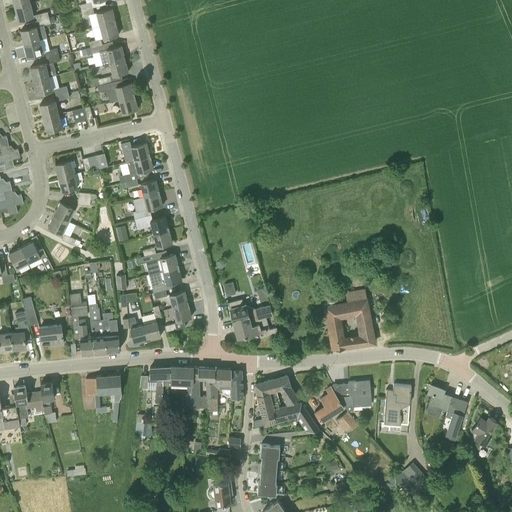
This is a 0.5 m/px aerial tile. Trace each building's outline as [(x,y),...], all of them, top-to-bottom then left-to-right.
[(79,5),(81,10),(92,7),(91,1),(79,5)] [(30,2),(15,6),(18,20),(33,15),(30,2)] [(58,7),(60,15),(67,13),(65,6),(58,7)] [(92,7),(81,10),(82,16),(94,13),(92,7)] [(100,25),(116,21),(112,8),(97,12),(100,25)] [(37,20),(49,17),(47,11),(35,14),(37,20)] [(49,17),(37,20),(38,26),(21,30),(24,43),(40,39),(43,38),(40,26),(50,23),(50,22),(49,17)] [(119,34),(116,21),(100,25),(103,38),(119,34)] [(43,53),(40,39),(24,43),(27,57),(43,53)] [(91,47),(102,44),(101,39),(89,42),(91,47)] [(102,44),(91,47),(92,53),(99,51),(102,64),(109,62),(125,58),(122,45),(114,47),(112,41),(102,44)] [(87,54),(92,53),(91,47),(86,48),(86,49),(82,50),(84,55),(87,54)] [(46,57),(58,54),(56,48),(44,51),(46,57)] [(58,54),(46,57),(47,63),(60,60),(58,54)] [(128,71),(125,58),(109,62),(113,75),(128,71)] [(46,63),(30,67),(34,80),(49,76),(46,63)] [(53,90),(49,76),(34,80),(37,94),(53,90)] [(110,76),(99,79),(100,84),(112,81),(110,76)] [(100,84),(99,79),(98,77),(89,80),(91,87),(97,85),(100,84)] [(119,99),(135,95),(131,82),(123,85),(122,79),(112,81),(100,84),(97,85),(98,90),(107,92),(110,102),(119,99)] [(56,94),(68,91),(66,85),(54,88),(56,94)] [(69,97),(68,91),(56,94),(57,100),(69,97)] [(135,95),(119,99),(122,112),(138,108),(135,95)] [(59,113),(55,100),(40,104),(43,117),(59,113)] [(90,105),(84,107),(87,119),(93,118),(90,105)] [(87,119),(84,107),(78,108),(81,121),(87,119)] [(75,122),(81,121),(78,108),(72,110),(74,117),(75,122)] [(59,113),(43,117),(47,131),(62,127),(59,113)] [(0,153),(2,153),(1,145),(9,143),(7,136),(0,137),(0,153)] [(127,161),(134,159),(150,155),(147,142),(131,146),(130,141),(121,144),(126,161),(127,161)] [(10,151),(9,143),(1,145),(2,153),(0,153),(0,161),(4,161),(6,168),(14,166),(12,159),(20,157),(18,149),(10,151)] [(99,167),(105,165),(102,153),(96,155),(99,167)] [(88,156),(92,168),(99,167),(96,155),(96,154),(88,156)] [(150,155),(134,159),(127,161),(127,162),(124,163),(128,174),(118,176),(120,182),(137,178),(135,172),(153,168),(150,155)] [(86,170),(92,168),(88,156),(82,158),(86,170)] [(55,164),(58,177),(74,173),(71,160),(55,164)] [(74,173),(58,177),(62,190),(77,186),(74,173)] [(4,191),(12,189),(10,181),(2,183),(0,176),(0,175),(0,199),(5,198),(4,191)] [(138,184),(137,178),(120,182),(121,188),(127,187),(138,184)] [(140,183),(144,196),(160,192),(156,179),(140,183)] [(5,198),(0,199),(0,216),(2,216),(0,208),(7,206),(9,214),(18,212),(16,204),(23,202),(21,194),(14,196),(12,189),(4,191),(5,198)] [(160,192),(144,196),(147,209),(163,205),(160,192)] [(60,201),(54,214),(69,221),(75,208),(60,201)] [(133,212),(135,218),(146,215),(145,209),(133,212)] [(69,221),(54,214),(48,226),(62,233),(69,221)] [(151,214),(146,215),(135,218),(137,228),(151,224),(153,233),(169,229),(166,216),(153,220),(151,214)] [(77,226),(74,234),(79,236),(83,228),(77,226)] [(119,242),(127,240),(124,229),(116,231),(119,242)] [(172,242),(169,229),(153,233),(157,246),(172,242)] [(76,246),(78,241),(75,240),(76,239),(65,233),(62,239),(76,246)] [(21,247),(29,262),(31,267),(43,261),(47,270),(53,268),(43,249),(38,251),(33,241),(21,247)] [(144,255),(156,252),(154,246),(142,250),(144,255)] [(29,262),(21,247),(9,253),(17,268),(29,262)] [(157,258),(156,252),(144,255),(145,261),(157,258)] [(163,270),(179,266),(175,253),(160,257),(163,270)] [(216,262),(221,268),(226,264),(221,258),(216,262)] [(361,260),(365,273),(372,271),(369,258),(361,260)] [(0,273),(1,273),(3,283),(9,282),(8,274),(6,264),(0,265),(0,264),(0,273)] [(182,279),(179,266),(163,270),(148,274),(152,287),(153,293),(165,289),(170,288),(171,286),(170,282),(182,279)] [(320,283),(343,278),(340,266),(317,271),(320,283)] [(118,288),(119,288),(126,287),(125,274),(117,275),(118,288)] [(20,284),(26,282),(25,276),(18,277),(20,284)] [(223,283),(227,295),(238,291),(234,279),(223,283)] [(260,301),(268,298),(265,286),(257,289),(260,301)] [(325,306),(340,303),(338,295),(337,295),(336,287),(321,290),(325,306)] [(347,302),(366,299),(364,288),(345,291),(347,302)] [(167,295),(165,289),(153,293),(155,298),(167,295)] [(169,294),(173,307),(188,303),(185,290),(169,294)] [(92,335),(87,336),(86,323),(85,318),(78,319),(78,315),(87,314),(86,301),(81,301),(80,292),(69,293),(70,302),(71,315),(74,338),(80,337),(82,353),(94,351),(92,335)] [(134,299),(133,293),(126,294),(120,294),(121,306),(127,306),(127,299),(134,299)] [(24,310),(33,307),(30,296),(21,298),(24,310)] [(228,302),(233,323),(273,313),(270,304),(255,308),(246,304),(246,303),(243,303),(242,299),(228,302)] [(340,303),(325,306),(324,306),(331,337),(333,349),(344,347),(338,316),(357,313),(361,333),(354,334),(357,345),(375,342),(373,331),(366,299),(347,302),(340,303)] [(104,332),(104,326),(103,320),(103,319),(100,319),(99,307),(97,307),(97,303),(88,304),(90,319),(92,333),(92,335),(94,351),(107,350),(105,334),(104,332)] [(188,303),(173,307),(176,322),(165,325),(166,331),(186,326),(184,318),(192,316),(188,303)] [(156,318),(161,317),(158,305),(152,307),(156,318)] [(36,318),(33,307),(24,310),(23,310),(24,313),(28,325),(38,322),(36,318)] [(15,332),(11,332),(13,348),(26,347),(25,337),(31,336),(28,325),(24,313),(23,310),(15,312),(18,326),(15,327),(15,332)] [(273,313),(233,323),(237,338),(266,330),(267,335),(278,332),(276,326),(269,328),(266,316),(273,314),(273,313)] [(63,343),(61,324),(60,315),(36,318),(38,322),(40,327),(41,337),(50,336),(51,344),(63,343)] [(120,349),(118,331),(117,319),(109,319),(103,320),(104,326),(104,332),(105,334),(107,350),(120,349)] [(137,326),(135,320),(128,322),(128,327),(129,328),(131,327),(135,343),(148,339),(143,324),(137,326)] [(156,320),(143,324),(148,339),(160,336),(156,320)] [(0,349),(13,348),(11,332),(0,333),(0,349)] [(192,395),(192,390),(194,366),(170,365),(163,366),(163,385),(170,385),(170,383),(187,383),(187,390),(192,390),(192,395)] [(163,385),(163,366),(150,367),(150,378),(150,380),(156,380),(156,402),(163,402),(163,385)] [(200,395),(199,377),(199,367),(194,366),(192,390),(192,395),(192,397),(192,407),(200,407),(208,406),(207,395),(200,395)] [(215,367),(199,367),(199,377),(206,377),(207,395),(218,395),(218,393),(218,386),(215,367)] [(231,368),(215,367),(218,386),(218,393),(222,393),(227,396),(232,395),(232,386),(231,370),(231,368)] [(232,370),(231,370),(232,386),(232,395),(232,397),(243,397),(241,370),(232,370)] [(122,391),(120,373),(96,375),(96,377),(86,378),(87,394),(95,393),(98,393),(114,391),(122,391)] [(148,387),(148,375),(141,375),(140,387),(148,387)] [(254,384),(257,394),(269,392),(273,407),(279,405),(278,402),(279,401),(276,390),(280,389),(283,392),(281,393),(284,398),(283,399),(287,403),(299,397),(289,382),(287,375),(254,384)] [(44,409),(45,413),(46,422),(56,420),(55,411),(51,412),(50,400),(48,400),(47,398),(55,397),(52,381),(40,383),(41,391),(44,409)] [(356,383),(355,381),(349,381),(350,395),(340,395),(344,405),(348,409),(362,408),(362,409),(371,409),(371,404),(369,382),(356,383)] [(408,424),(411,385),(394,384),(393,389),(387,389),(384,422),(408,424)] [(27,424),(26,416),(28,415),(27,407),(35,406),(36,410),(44,409),(41,391),(27,393),(26,385),(13,387),(16,403),(16,404),(18,417),(20,425),(27,424)] [(448,409),(452,396),(443,393),(444,390),(431,385),(428,393),(433,395),(428,408),(430,409),(428,413),(438,417),(441,407),(447,409),(448,409)] [(320,420),(344,405),(331,386),(326,389),(329,393),(320,398),(325,405),(315,411),(320,420)] [(122,391),(114,391),(114,393),(110,393),(110,401),(114,401),(112,413),(110,412),(110,418),(112,419),(112,420),(117,421),(119,401),(121,394),(122,391)] [(263,417),(259,421),(261,425),(276,420),(277,420),(273,407),(269,392),(257,394),(263,417)] [(100,406),(98,393),(95,393),(96,412),(106,411),(110,410),(110,405),(100,406)] [(207,395),(208,406),(208,410),(218,410),(218,395),(207,395)] [(462,414),(467,401),(452,396),(448,409),(447,409),(445,416),(451,418),(446,434),(454,437),(462,414)] [(273,407),(277,420),(296,416),(306,430),(320,428),(317,424),(301,399),(287,403),(279,405),(273,407)] [(20,425),(18,417),(16,404),(2,406),(4,421),(0,421),(0,429),(3,429),(20,425)] [(347,432),(357,423),(347,410),(336,419),(347,432)] [(486,438),(496,421),(489,416),(486,421),(480,417),(473,429),(479,433),(475,439),(486,446),(489,440),(486,438)] [(150,423),(136,422),(135,433),(149,435),(150,423)] [(239,446),(240,437),(228,436),(228,445),(239,446)] [(262,455),(277,456),(279,457),(280,445),(261,444),(260,455),(262,455)] [(9,462),(7,454),(1,456),(3,464),(6,463),(8,472),(12,471),(9,462)] [(261,467),(276,468),(277,456),(262,455),(261,467)] [(328,469),(340,466),(338,459),(326,462),(328,469)] [(418,489),(428,480),(412,461),(403,470),(418,489)] [(67,475),(85,473),(85,467),(84,464),(74,465),(75,469),(66,470),(67,475)] [(275,482),(276,468),(261,467),(260,480),(260,481),(275,482)] [(228,483),(231,482),(230,472),(217,474),(218,482),(213,482),(214,489),(213,489),(211,490),(210,491),(210,492),(210,493),(210,495),(210,496),(211,497),(212,498),(214,498),(215,498),(216,505),(231,503),(231,501),(232,501),(232,494),(230,495),(228,483)] [(260,481),(260,480),(258,480),(257,492),(276,493),(277,482),(275,482),(260,481)] [(338,492),(342,491),(351,489),(350,481),(337,484),(338,492)] [(263,511),(279,511),(283,510),(284,509),(278,499),(263,510),(263,511)]
